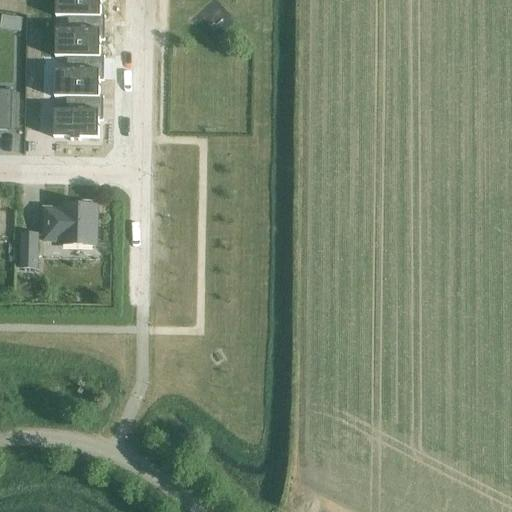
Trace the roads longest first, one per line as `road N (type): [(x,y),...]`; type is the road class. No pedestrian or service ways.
road 1 (residential): [(196,511),(168,483),(111,449),(64,439),(0,440)]
road 2 (residential): [(141,0),(141,175)]
road 3 (residential): [(141,175),(0,172)]
road 4 (residential): [(141,175),(141,306)]
